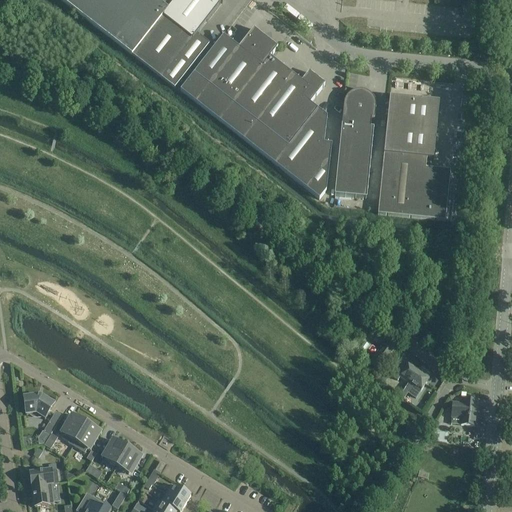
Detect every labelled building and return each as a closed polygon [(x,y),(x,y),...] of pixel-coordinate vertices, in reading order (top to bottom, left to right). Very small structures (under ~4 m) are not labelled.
[(58,0),(132,57),(168,10),(154,0),(58,0)] [(168,10),(132,57),(174,90),(211,43),(198,33),(221,4),(222,4),(225,0),(224,0),(175,0),(174,3),(174,2),(168,10)] [(180,93),(245,143),(295,78),(270,58),(277,49),(253,30),(239,49),(223,37),(180,93)] [(301,83),(295,78),(245,143),(319,201),(326,192),(332,146),(324,145),(327,118),(310,105),(325,86),(309,73),(301,83)] [(362,92),(359,92),(358,92),(357,92),(355,93),(354,93),(352,94),(351,94),(350,95),(349,96),(348,97),(347,98),(346,99),(345,101),(345,102),(344,103),(344,104),(344,105),(344,107),(342,126),(334,197),(367,200),(374,129),(370,129),(371,120),(374,120),(375,109),(375,108),(375,106),(375,105),(375,104),(375,103),(374,102),(374,101),(371,102),(368,98),(370,96),(368,95),(367,94),(366,93),(365,93),(364,93),(362,92)] [(386,136),(378,216),(445,223),(450,173),(426,170),(426,161),(433,161),(439,104),(389,99),(386,136)] [(377,354),(369,365),(378,370),(395,346),(388,341),(379,355),(377,354)] [(401,365),(392,378),(398,382),(400,378),(409,384),(411,381),(418,371),(408,365),(406,368),(401,365)] [(409,384),(400,397),(404,399),(407,394),(416,399),(420,392),(429,379),(418,371),(411,381),(409,384)] [(45,421),(55,405),(40,396),(24,399),(26,417),(36,415),(45,421)] [(452,418),(451,425),(461,426),(475,427),(475,426),(476,426),(476,419),(475,419),(477,402),(463,401),(463,406),(453,405),(452,418)] [(74,418),(64,436),(75,443),(86,425),(74,418)] [(43,433),(39,440),(40,445),(45,445),(50,437),(56,427),(49,423),(43,433)] [(85,455),(98,432),(86,425),(75,443),(72,447),(85,455)] [(438,443),(447,443),(447,433),(438,433),(438,443)] [(50,438),(44,447),(50,451),(57,440),(51,436),(50,438)] [(116,443),(105,461),(117,468),(127,450),(116,443)] [(33,456),(38,460),(42,453),(38,450),(33,456)] [(128,475),(139,457),(127,450),(117,468),(128,475)] [(91,452),(86,460),(92,463),(96,455),(91,452)] [(90,467),(86,473),(92,477),(96,470),(90,467)] [(59,485),(57,471),(30,475),(32,488),(51,486),(59,485)] [(418,478),(427,480),(429,475),(419,472),(418,478)] [(151,486),(152,486),(153,487),(156,482),(150,478),(147,483),(151,486)] [(51,486),(32,488),(35,509),(49,507),(48,505),(53,505),(51,486)] [(185,507),(191,498),(186,495),(187,494),(181,490),(180,491),(171,486),(166,495),(183,506),(185,507)] [(124,488),(120,494),(126,497),(130,491),(124,488)] [(120,495),(112,508),(118,511),(126,498),(120,495)] [(181,511),(185,507),(183,506),(166,495),(165,495),(160,503),(174,511),(181,511)] [(174,511),(160,503),(158,502),(152,510),(154,511),(174,511)] [(84,511),(110,511),(111,510),(105,506),(103,511),(90,503),(84,511)]
